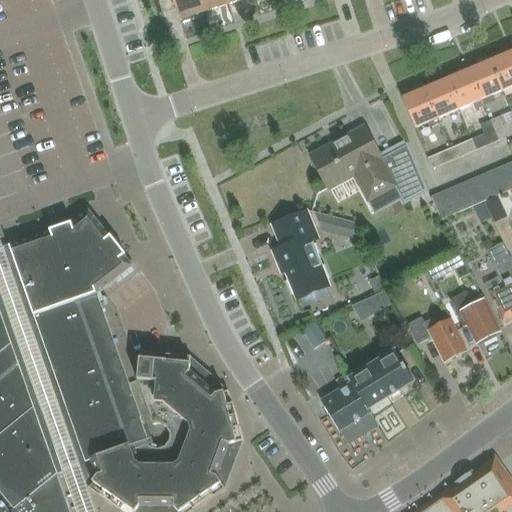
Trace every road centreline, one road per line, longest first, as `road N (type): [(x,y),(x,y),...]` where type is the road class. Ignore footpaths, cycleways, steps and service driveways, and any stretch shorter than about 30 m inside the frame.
road 1 (residential): [(338,511),(229,352),(141,157),(133,117)]
road 2 (residential): [(133,117),(488,0)]
road 3 (tertiary): [(370,511),(511,410)]
